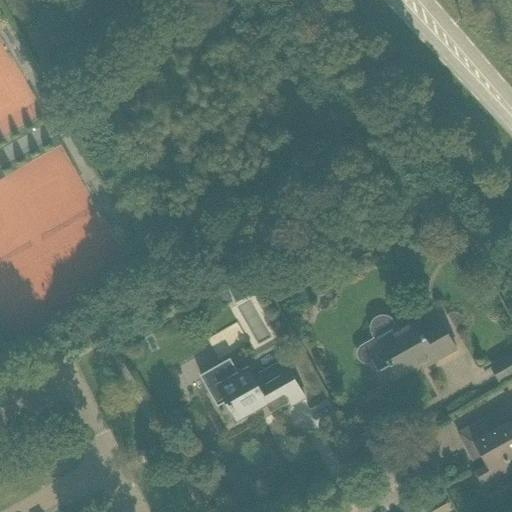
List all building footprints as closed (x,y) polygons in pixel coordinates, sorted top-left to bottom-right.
[(0,213),(97,213),(64,146),(0,177),(0,213)] [(256,271),(245,277),(252,289),(263,283),(256,271)] [(362,361),(364,362),(367,363),(369,363),(372,361),(378,372),(390,365),(397,376),(422,361),(425,366),(456,349),(439,319),(421,329),(416,320),(395,332),(393,328),(369,342),(361,346),(359,349),(358,354),(358,355),(360,360),(362,361)] [(199,376),(217,407),(227,401),(237,420),(266,404),(272,415),(304,397),(284,362),(254,379),(248,369),(239,375),(230,358),(199,376)] [(511,425),(510,422),(511,421),(511,420),(504,407),(457,433),(469,453),(477,448),(487,466),(475,472),(484,487),(511,471),(511,425)]
